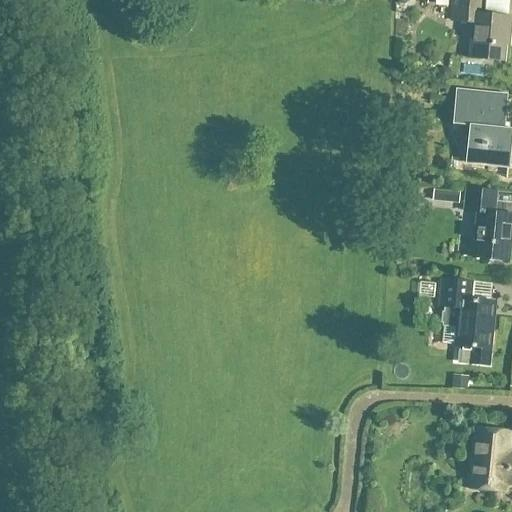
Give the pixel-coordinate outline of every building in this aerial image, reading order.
[(480,0),(453,0),(452,21),(474,23),(471,58),(504,62),(506,38),(510,38),(511,19),(511,18),(479,15),(480,0)] [(503,130),(507,95),(456,90),(452,125),(470,127),(467,164),(508,169),(511,130),(503,130)] [(497,193),(466,190),(463,212),(478,214),(474,258),(506,262),(509,236),(511,236),(511,215),(494,214),(497,193)] [(414,276),(412,291),(427,293),(429,279),(414,276)] [(443,281),(440,307),(444,308),(442,327),(445,328),(443,344),(455,345),(455,347),(462,347),(460,363),(488,366),(495,304),(469,301),(471,283),(443,281)] [(453,375),(452,388),(468,390),(469,376),(453,375)] [(511,433),(475,429),(469,489),(505,493),(506,484),(511,484),(511,454),(509,455),(511,433)]
